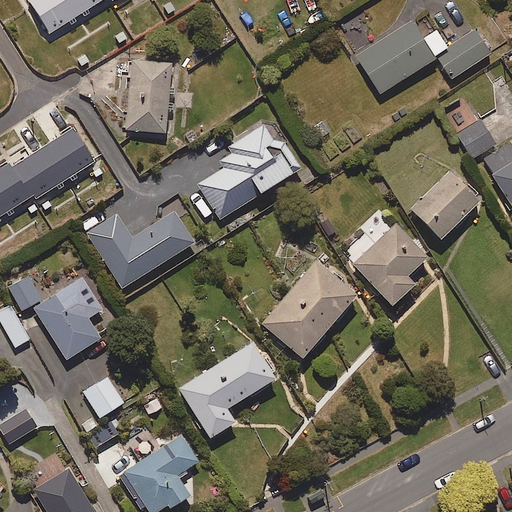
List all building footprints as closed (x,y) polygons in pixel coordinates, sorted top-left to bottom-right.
[(119,0),(26,0),(50,37),(105,3),(108,7),(119,0)] [(423,43),(412,25),(356,60),(379,98),(439,61),(452,82),(491,58),(476,33),(447,51),(437,35),(423,43)] [(172,66),(132,63),(127,134),(167,137),(172,66)] [(496,147),(481,123),(458,136),(473,161),(496,147)] [(275,147),(264,129),(236,146),(230,158),(219,165),(223,171),(198,187),(221,223),(260,198),(263,201),(303,176),(282,142),(275,147)] [(95,166),(73,131),(30,157),(25,148),(8,159),(12,164),(0,171),(0,221),(35,199),(37,202),(95,166)] [(511,146),(483,164),(511,210),(511,146)] [(481,208),(450,175),(410,212),(442,245),(481,208)] [(195,247),(175,214),(132,241),(117,217),(87,235),(122,292),(195,247)] [(429,263),(397,228),(377,246),(366,233),(347,249),(359,262),(353,267),(393,312),(416,291),(408,282),(429,263)] [(359,301),(316,264),(262,327),(304,364),(359,301)] [(33,310),(43,303),(28,278),(8,290),(24,315),(33,310)] [(43,303),(33,310),(67,365),(101,343),(89,323),(103,314),(82,281),(44,305),(43,303)] [(10,307),(0,312),(0,320),(16,349),(29,342),(10,307)] [(276,386),(249,340),(239,346),(243,352),(179,390),(211,444),(236,429),(228,415),(276,386)] [(124,407),(105,379),(83,393),(102,422),(124,407)] [(35,423),(23,405),(0,419),(0,430),(7,441),(35,423)] [(116,438),(108,426),(88,439),(97,452),(116,438)] [(200,467),(181,437),(119,478),(141,511),(175,511),(192,502),(178,481),(200,467)] [(95,511),(67,466),(33,486),(48,511),(95,511)]
